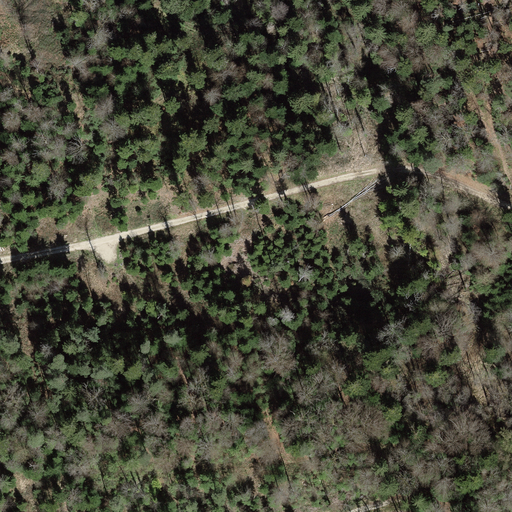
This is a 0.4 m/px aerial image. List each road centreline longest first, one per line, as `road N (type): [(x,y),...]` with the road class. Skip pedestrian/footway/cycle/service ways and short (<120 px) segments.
road 1 (track): [(0,263),(354,175),(416,168),(511,208)]
road 2 (track): [(363,511),(511,467)]
